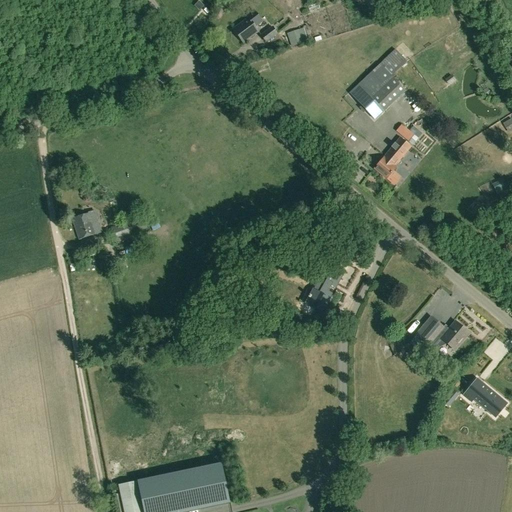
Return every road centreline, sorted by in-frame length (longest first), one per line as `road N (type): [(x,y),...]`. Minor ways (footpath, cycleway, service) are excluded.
road 1 (unclassified): [(511,325),(192,59)]
road 2 (unclassified): [(0,129),(164,80),(192,59)]
